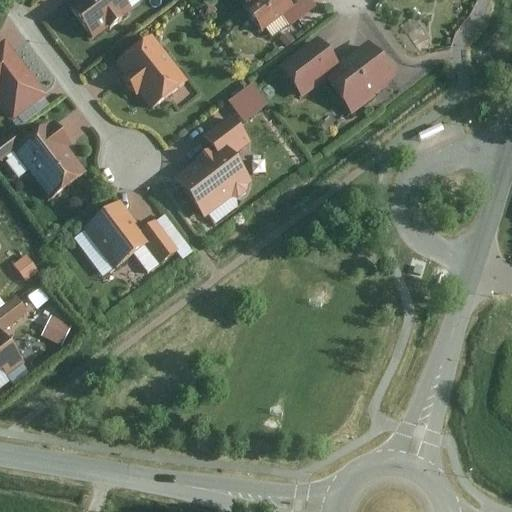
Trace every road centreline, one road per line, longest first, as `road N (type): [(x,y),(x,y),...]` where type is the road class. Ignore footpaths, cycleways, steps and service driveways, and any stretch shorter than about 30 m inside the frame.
road 1 (residential): [(0,452),(246,497)]
road 2 (residential): [(2,0),(128,160)]
road 3 (tertiary): [(472,263),(431,397)]
road 4 (tertiary): [(511,141),(472,263)]
